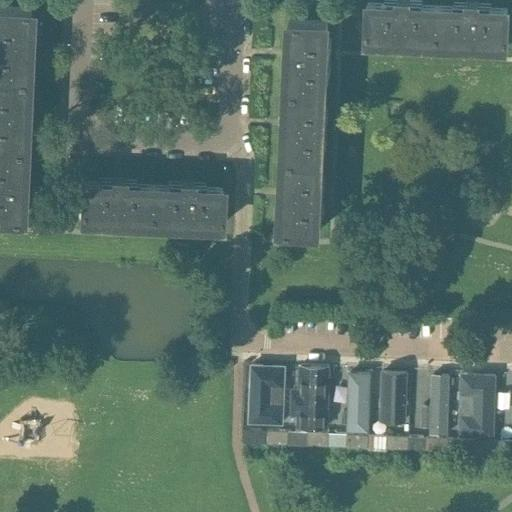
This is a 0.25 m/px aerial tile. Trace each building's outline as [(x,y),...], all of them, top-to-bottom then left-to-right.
[(409,0),(398,0),(398,3),(368,2),(367,41),(436,43),(438,5),(409,4),(409,0)] [(436,43),(472,45),(506,46),(508,8),(478,7),(478,2),(466,1),(466,6),(438,5),(436,43)] [(0,5),(0,76),(26,77),(29,7),(0,5)] [(289,20),(287,65),(286,89),(325,91),(328,21),(289,20)] [(0,145),(23,147),(24,118),(26,77),(0,76),(0,145)] [(321,161),(323,128),(325,91),(286,89),(283,159),(321,161)] [(0,216),(20,217),(23,147),(0,145),(0,216)] [(283,159),(281,204),(280,229),(318,231),(321,161),(283,159)] [(80,220),(119,221),(150,223),(151,184),(123,183),(123,177),(110,177),(110,183),(82,181),(80,220)] [(150,223),(187,224),(207,225),(220,226),(222,187),(207,187),(192,186),(192,180),(180,180),(180,186),(151,184),(150,223)] [(286,365),(251,364),(249,426),(284,427),(286,365)] [(291,386),(290,416),(296,416),(297,416),(297,428),(308,430),(319,430),(327,430),(330,366),(300,365),(299,386),(297,386),(291,386)] [(371,371),(347,370),(346,409),(342,409),(342,422),(346,422),(346,431),(369,431),(371,371)] [(382,370),(380,421),(406,422),(407,371),(382,370)] [(450,373),(432,373),(431,404),(421,404),(421,426),(430,426),(430,432),(448,433),(450,373)] [(460,438),(475,438),(495,439),(496,374),(461,373),(460,438)] [(267,442),(267,429),(243,428),(242,441),(267,442)] [(267,442),(288,443),(328,445),(329,432),(267,429),(267,442)] [(347,445),(368,446),(368,433),(347,433),(347,445)] [(408,435),(368,433),(368,446),(408,448),(408,435)] [(417,435),(408,435),(408,448),(427,449),(448,450),(449,437),(428,436),(417,435)] [(474,451),(475,438),(460,438),(456,437),(449,437),(448,450),(474,451)] [(496,440),(496,439),(475,438),(474,451),(496,452),(496,440)] [(511,440),(496,440),(496,452),(511,452),(511,440)]
